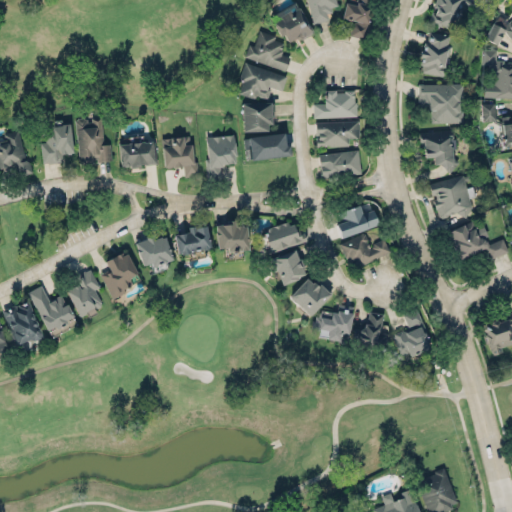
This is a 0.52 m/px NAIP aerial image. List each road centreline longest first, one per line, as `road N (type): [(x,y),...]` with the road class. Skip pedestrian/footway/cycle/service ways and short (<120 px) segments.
road 1 (residential): [(503,511),(464,350),(401,206),(388,154),(383,93),(398,0)]
road 2 (residential): [(386,288),(362,290),(340,279),(304,170),(301,76),(319,55),(345,53)]
road 3 (residential): [(238,199),(138,217),(0,288)]
road 4 (residential): [(199,200),(94,180),(0,194)]
road 5 (residential): [(238,199),(289,209),(394,181)]
road 6 (residential): [(394,181),(238,199)]
